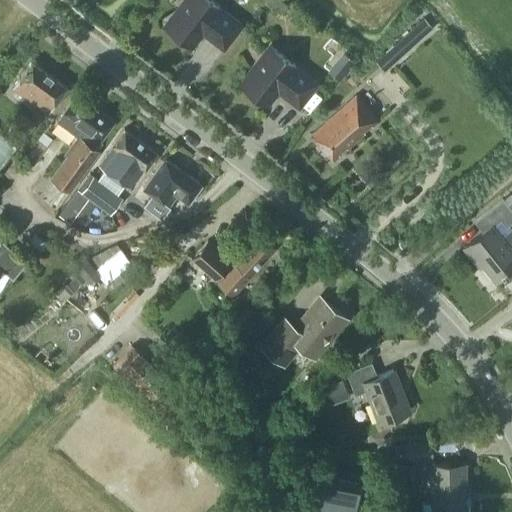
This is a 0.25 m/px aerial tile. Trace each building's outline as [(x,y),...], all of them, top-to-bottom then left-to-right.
[(223,45),(239,24),(218,8),(219,6),(211,0),(185,0),(169,22),(193,40),(206,23),(211,27),(207,33),(223,45)] [(264,0),(264,1),(281,15),(288,5),(281,0),(264,0)] [(398,58),(423,34),(414,25),(389,48),(398,58)] [(298,103),(314,82),(293,66),(295,64),(270,45),(244,80),(268,99),(281,82),(286,86),(282,91),(298,103)] [(48,113),(67,86),(32,60),(12,86),(48,113)] [(57,120),(78,135),(74,140),(77,142),(51,177),(69,189),(98,149),(95,147),(114,120),(77,93),(57,120)] [(378,120),(377,118),(356,94),(311,135),(333,160),(339,154),(337,152),(345,146),(347,148),(365,132),(363,130),(370,123),(372,125),(378,120)] [(20,144),(35,123),(21,112),(5,133),(1,130),(0,131),(0,166),(18,143),(20,144)] [(129,186),(143,167),(145,169),(157,152),(124,128),(112,144),(114,146),(100,165),(105,169),(98,178),(118,193),(125,183),(129,186)] [(169,205),(177,194),(188,202),(201,184),(165,157),(143,187),(152,194),(144,204),(159,216),(163,215),(169,206),(169,205)] [(110,213),(122,196),(118,193),(98,178),(93,175),(81,191),(77,188),(58,213),(70,223),(89,197),(110,213)] [(511,193),(511,192),(503,198),(511,209),(511,193)] [(511,265),(511,251),(508,245),(511,241),(511,230),(507,225),(511,220),(511,209),(503,198),(474,221),(483,232),(465,247),(481,267),(484,265),(495,279),(511,265)] [(232,295),(275,247),(258,231),(231,262),(207,240),(191,258),(215,279),(214,280),(232,296),(232,295)] [(12,278),(27,261),(1,240),(0,241),(0,271),(2,270),(12,278)] [(87,260),(100,274),(106,282),(111,288),(123,278),(118,273),(131,263),(120,250),(117,245),(100,253),(87,260)] [(90,283),(100,274),(87,260),(77,269),(90,283)] [(314,355),(345,318),(319,296),(294,327),(283,318),(261,344),(284,362),(299,343),(314,355)] [(183,392),(170,380),(143,356),(144,355),(131,344),(112,364),(125,375),(126,375),(152,399),(151,400),(164,412),(183,392)] [(379,421),(408,409),(392,369),(376,375),(371,361),(346,371),(355,393),(367,389),(379,421)] [(349,397),(342,379),(325,385),(331,404),(349,397)] [(227,398),(227,393),(223,388),(218,389),(215,393),(215,397),(223,401),(227,398)] [(386,445),(385,435),(369,438),(371,447),(386,445)] [(405,458),(431,457),(431,442),(405,442),(405,458)] [(352,511),(358,483),(333,478),(336,467),(311,462),(305,488),(314,489),(309,511),(352,511)] [(406,478),(415,477),(415,464),(405,464),(405,463),(397,464),(397,479),(406,479),(406,478)] [(465,511),(464,463),(431,464),(432,511),(465,511)]
